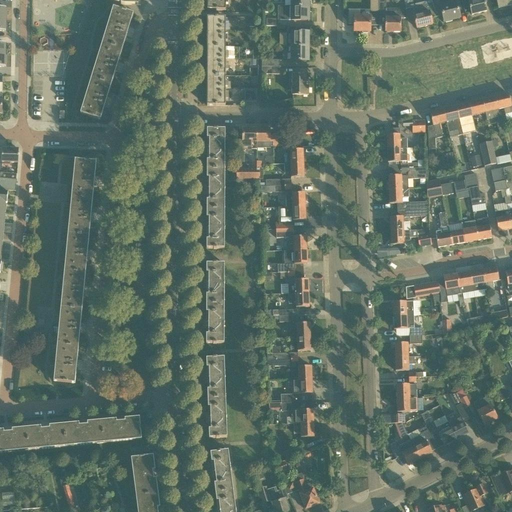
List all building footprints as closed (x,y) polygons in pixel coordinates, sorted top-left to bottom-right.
[(207,0),(207,10),(225,11),(225,4),(227,5),(227,0),(207,0)] [(400,33),(401,19),(407,19),(406,10),(386,10),(385,0),(378,0),(378,4),(378,13),(385,13),(385,32),(400,33)] [(413,7),(412,0),(403,0),(405,8),(413,7)] [(436,17),(442,16),(444,22),(460,18),(456,3),(455,0),(442,0),(439,1),(439,0),(432,0),(432,1),(436,17)] [(474,0),(468,1),(471,15),(487,11),(483,0),(474,0)] [(511,0),(496,0),(498,9),(511,5),(511,0)] [(412,9),(417,29),(432,25),(431,18),(436,17),(432,1),(421,4),(421,6),(412,9)] [(287,20),(291,20),(308,21),(308,22),(309,22),(309,6),(291,6),(287,6),(287,20)] [(122,50),(126,39),(133,14),(113,8),(102,43),(122,50)] [(362,32),(362,33),(367,33),(367,32),(370,32),(370,17),(354,17),(354,32),(362,32)] [(207,18),(207,47),(225,48),(225,42),(227,42),(227,35),(225,35),(225,31),(227,31),(227,25),(225,25),(225,18),(207,18)] [(266,19),(266,27),(277,27),(278,19),(266,19)] [(291,47),(309,47),(309,32),(308,32),(308,33),(286,33),(286,47),(291,47)] [(111,85),(122,50),(102,43),(91,79),(111,85)] [(234,48),(225,48),(207,47),(207,77),(225,77),(225,70),(227,70),(227,64),(225,64),(225,59),(234,59),(234,48)] [(309,47),(291,47),(291,61),(308,61),(308,62),(309,47)] [(308,86),(305,86),(305,75),(292,75),(292,95),(308,96),(308,86)] [(207,77),(207,106),(215,106),(214,106),(218,106),(217,106),(225,106),(224,99),(227,99),(227,93),(224,93),(225,88),(227,88),(227,82),(225,82),(225,77),(207,77)] [(100,120),(111,85),(91,79),(80,114),(100,120)] [(511,110),(508,94),(495,97),(498,110),(503,109),(505,115),(511,113),(511,110)] [(495,97),(482,100),(485,113),(486,120),(498,117),(497,114),(499,114),(498,110),(495,97)] [(482,100),(469,103),(472,116),(485,113),(482,100)] [(459,120),(472,116),(469,103),(456,107),(459,120)] [(456,107),(443,110),(446,123),(459,120),(456,107)] [(439,124),(446,123),(443,110),(430,113),(433,126),(427,127),(428,149),(435,149),(435,139),(442,137),(439,124)] [(451,126),(451,136),(462,135),(462,125),(451,126)] [(207,169),(225,169),(225,130),(217,130),(217,129),(214,129),(214,130),(207,130),(207,139),(209,139),(209,161),(207,161),(207,169)] [(256,149),(256,148),(257,129),(243,129),(243,142),(243,149),(256,149)] [(257,129),(256,148),(270,148),(270,147),(273,147),(272,135),(270,135),(270,129),(257,129)] [(387,136),(387,149),(407,149),(406,139),(400,139),(400,135),(399,129),(393,129),(391,130),(392,135),(387,136)] [(479,144),(484,167),(496,164),(497,164),(496,159),(492,142),(479,144)] [(2,149),(2,162),(10,163),(18,163),(19,149),(2,149)] [(407,149),(387,149),(388,163),(401,162),(401,169),(418,169),(418,163),(407,164),(407,149)] [(284,164),(284,165),(303,164),(303,150),(289,151),(290,159),(290,164),(284,164)] [(474,168),(483,166),(481,155),(471,157),(474,168)] [(497,164),(496,164),(497,165),(511,162),(509,156),(496,159),(497,164)] [(71,196),(92,198),(96,162),(75,159),(71,196)] [(236,179),(250,179),(259,179),(259,169),(256,169),(256,162),(251,162),(251,168),(236,168),(236,179)] [(304,177),(303,164),(284,165),(284,173),(290,173),(291,178),(304,177)] [(511,166),(502,169),(504,175),(504,176),(507,175),(511,173),(511,166)] [(426,168),(418,169),(401,169),(401,176),(388,177),(389,190),(408,190),(408,179),(426,179),(426,168)] [(224,209),(224,183),(225,169),(207,169),(206,178),(209,178),(209,201),(206,201),(206,209),(224,209)] [(504,175),(502,169),(492,171),(493,177),(504,175)] [(16,180),(16,179),(16,172),(1,171),(0,170),(0,190),(15,192),(16,180)] [(475,174),(464,176),(465,181),(465,183),(477,181),(475,174)] [(504,175),(493,177),(494,183),(505,181),(504,176),(504,175)] [(439,180),(426,183),(427,199),(443,196),(441,185),(440,185),(439,180)] [(465,181),(454,183),(455,193),(469,190),(468,189),(467,189),(465,183),(465,181)] [(477,181),(465,183),(467,189),(468,189),(478,187),(477,181)] [(496,192),(500,191),(504,190),(507,190),(505,181),(494,183),(496,192)] [(453,194),(451,183),(441,185),(443,196),(453,194)] [(478,187),(468,189),(469,190),(472,206),(485,204),(484,194),(479,194),(478,187)] [(408,190),(389,190),(389,204),(402,204),(402,198),(408,198),(408,190)] [(285,208),(305,207),(305,193),(291,194),(286,195),(286,208),(285,208)] [(68,233),(89,235),(92,198),(71,196),(68,233)] [(409,203),(410,211),(427,210),(427,202),(409,203)] [(306,221),(305,207),(285,208),(285,217),(292,217),(292,221),(306,221)] [(206,249),(224,249),(224,209),(206,209),(206,218),(209,218),(208,240),(206,240),(206,249)] [(508,210),(495,213),(496,219),(498,232),(511,229),(508,210)] [(438,248),(451,246),(449,233),(446,213),(438,214),(442,235),(436,236),(438,248)] [(390,218),(390,232),(410,231),(410,223),(403,223),(403,218),(390,218)] [(487,219),(474,221),(478,241),(491,239),(489,226),(487,219)] [(461,223),(462,231),(465,244),(478,241),(474,221),(461,223)] [(419,248),(425,246),(423,235),(429,234),(429,229),(422,230),(416,231),(417,238),(419,248)] [(410,231),(390,232),(391,245),(404,245),(404,239),(411,239),(411,250),(416,250),(416,238),(417,238),(416,231),(410,231)] [(451,246),(465,244),(462,231),(449,233),(451,246)] [(64,270),(85,272),(89,235),(68,233),(64,270)] [(431,245),(429,234),(423,235),(425,246),(431,245)] [(307,250),(306,237),(293,237),(293,251),(307,250)] [(293,251),(294,265),(307,264),(307,250),(293,251)] [(206,295),(206,304),(224,304),(224,264),(206,264),(206,273),(208,273),(208,295),(206,295)] [(494,290),(492,282),(498,281),(496,268),(483,270),(487,291),(494,290)] [(61,307),(82,309),(85,272),(64,270),(61,307)] [(470,273),(473,292),(486,290),(486,291),(487,291),(483,270),(470,273)] [(470,273),(457,275),(462,306),(464,306),(462,294),(473,292),(470,273)] [(458,295),(459,301),(460,307),(462,306),(457,275),(443,277),(444,281),(438,282),(441,299),(441,304),(448,302),(447,297),(458,295)] [(288,285),(288,294),(308,294),(308,280),(295,281),(295,285),(288,285)] [(441,299),(438,282),(413,287),(415,299),(434,295),(436,306),(441,305),(441,304),(441,299)] [(308,294),(288,294),(289,304),(296,304),(296,308),(309,307),(308,294)] [(393,303),(394,316),(413,316),(413,302),(393,303)] [(206,344),(224,343),(224,304),(206,304),(206,313),(208,313),(208,334),(206,334),(206,344)] [(57,344),(78,346),(82,309),(61,307),(57,344)] [(507,317),(506,311),(491,314),(492,321),(507,317)] [(491,315),(478,317),(480,327),(480,326),(480,324),(492,321),(491,314),(490,314),(491,315)] [(289,322),(290,338),(310,337),(310,324),(297,324),(296,316),(279,317),(279,323),(289,322)] [(414,328),(413,316),(394,316),(394,330),(407,329),(409,329),(409,336),(424,336),(424,332),(421,332),(421,328),(414,328)] [(480,327),(478,317),(466,320),(469,330),(480,327)] [(442,335),(451,335),(451,321),(442,321),(442,335)] [(464,337),(467,344),(473,341),(470,334),(464,337)] [(424,340),(424,336),(409,336),(410,345),(422,344),(422,341),(424,340)] [(311,351),(310,337),(290,338),(290,348),(297,348),(297,351),(311,351)] [(57,344),(54,381),(75,384),(78,346),(57,344)] [(395,344),(395,358),(408,357),(408,344),(395,344)] [(477,353),(473,344),(465,348),(469,356),(477,353)] [(297,353),(267,355),(267,361),(298,360),(297,353)] [(414,357),(408,357),(395,358),(395,371),(408,371),(408,365),(414,365),(414,357)] [(224,358),(217,359),(206,359),(206,368),(208,368),(209,390),(207,390),(207,399),(225,398),(224,358)] [(267,361),(267,367),(291,366),(291,381),(292,381),(312,380),(311,367),(298,367),(298,360),(267,361)] [(292,381),(293,403),(299,403),(299,395),(312,394),(312,380),(292,381)] [(416,398),(416,385),(396,385),(396,399),(416,398)] [(501,401),(509,398),(503,386),(495,389),(501,401)] [(462,388),(455,392),(463,408),(465,409),(471,406),(466,397),(462,388)] [(49,389),(37,391),(38,399),(51,397),(49,389)] [(486,397),(473,404),(484,426),(497,419),(486,397)] [(227,438),(225,398),(207,399),(208,408),(210,408),(211,429),(208,429),(209,439),(227,438)] [(416,398),(396,399),(397,413),(417,412),(416,398)] [(281,403),(276,404),(269,404),(269,411),(281,410),(282,412),(288,412),(288,418),(293,418),(293,424),(313,424),(313,410),(300,410),(299,403),(293,403),(281,403)] [(469,434),(463,422),(469,419),(461,404),(455,407),(460,417),(448,423),(457,440),(469,434)] [(391,424),(397,424),(405,423),(404,415),(391,415),(391,424)] [(435,420),(437,427),(449,422),(446,415),(435,420)] [(116,420),(101,421),(103,443),(141,440),(139,418),(124,419),(125,421),(116,422),(116,420)] [(424,421),(426,426),(432,438),(439,434),(436,429),(431,418),(424,421)] [(103,443),(101,421),(87,422),(87,425),(79,426),(79,423),(64,425),(66,447),(103,443)] [(457,440),(448,423),(436,429),(439,434),(445,446),(457,440)] [(313,424),(293,424),(294,434),(301,434),(301,438),(314,437),(313,424)] [(41,427),(26,428),(28,450),(66,447),(64,425),(49,426),(49,429),(41,429),(41,427)] [(421,435),(410,440),(420,459),(432,452),(426,441),(432,438),(426,426),(418,430),(421,435)] [(0,452),(28,450),(26,428),(12,430),(12,432),(4,433),(3,430),(0,430),(0,452)] [(408,465),(420,459),(410,440),(398,447),(396,442),(389,445),(396,459),(403,456),(408,465)] [(301,446),(284,453),(287,459),(304,452),(301,446)] [(215,493),(233,490),(228,451),(210,453),(211,462),(213,462),(216,484),(214,484),(215,493)] [(136,496),(158,493),(156,479),(153,479),(152,471),(155,471),(153,456),(131,459),(136,496)] [(281,471),(287,469),(284,462),(278,464),(281,471)] [(511,471),(498,477),(498,478),(495,479),(502,496),(506,494),(511,491),(511,471)] [(284,484),(288,495),(298,490),(306,509),(319,504),(312,486),(308,484),(305,485),(303,480),(301,474),(293,477),(294,480),(284,484)] [(476,490),(475,490),(463,496),(470,511),(484,505),(480,496),(488,493),(484,484),(475,488),(476,490)] [(69,485),(63,487),(69,508),(75,507),(69,485)] [(267,487),(258,489),(262,504),(271,501),(267,487)] [(289,511),(286,500),(289,499),(285,489),(277,491),(278,495),(280,501),(272,503),(274,511),(289,511)] [(235,511),(233,490),(215,493),(216,502),(218,501),(219,511),(235,511)] [(160,508),(158,493),(136,496),(137,511),(157,511),(157,508),(160,508)]
